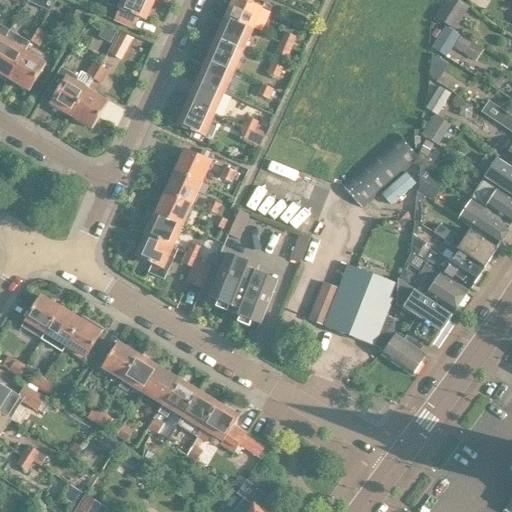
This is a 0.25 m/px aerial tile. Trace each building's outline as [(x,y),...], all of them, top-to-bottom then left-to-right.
[(47,0),(26,0),(26,1),(48,11),(54,3),(47,0)] [(152,0),(107,0),(105,5),(117,10),(112,21),(131,30),(136,19),(143,21),(152,0)] [(238,0),(233,0),(225,20),(250,32),(251,29),(260,10),(251,6),(253,0),(240,0),(240,1),(238,0)] [(439,22),(439,23),(446,27),(454,31),(468,8),(455,0),(443,0),(432,18),(439,22)] [(66,19),(80,25),(83,16),(70,10),(66,19)] [(250,32),(225,20),(215,41),(241,53),(250,32)] [(99,37),(108,42),(114,33),(104,27),(99,37)] [(435,44),(431,49),(438,53),(444,57),(458,36),(451,32),(445,28),(441,34),(435,44)] [(434,29),(429,36),(436,40),(440,33),(434,29)] [(37,30),(29,43),(37,48),(45,35),(37,30)] [(283,33),(278,44),(290,49),(295,39),(283,33)] [(132,40),(120,34),(109,55),(121,62),(132,40)] [(470,42),(470,43),(461,37),(453,48),(462,54),(475,63),(483,51),(470,42)] [(2,40),(0,44),(0,75),(6,79),(23,53),(2,40)] [(241,53),(215,41),(205,63),(231,74),(241,53)] [(290,49),(278,44),(274,53),(286,59),(290,49)] [(23,53),(6,79),(27,92),(44,66),(23,53)] [(430,56),(428,77),(436,81),(439,76),(446,65),(430,56)] [(70,117),(86,91),(91,81),(92,81),(99,68),(91,63),(84,76),(79,73),(76,78),(60,68),(48,88),(56,93),(49,104),(70,117)] [(222,95),(231,74),(205,63),(196,84),(222,95)] [(277,80),(282,70),(269,64),(265,74),(277,80)] [(106,72),(99,68),(92,81),(99,85),(106,72)] [(439,76),(436,81),(435,83),(449,92),(453,85),(439,76)] [(212,116),(222,95),(196,84),(186,105),(212,116)] [(267,101),(272,91),(260,85),(255,95),(267,101)] [(436,117),(449,95),(437,87),(424,109),(436,117)] [(91,130),(107,104),(86,91),(70,117),(91,130)] [(511,118),(487,102),(480,113),(511,134),(511,118)] [(202,138),(212,116),(186,105),(176,127),(190,133),(199,137),(202,138)] [(436,147),(449,127),(433,116),(432,117),(427,114),(421,123),(426,126),(420,136),(436,147)] [(245,118),(240,129),(253,134),(257,124),(245,118)] [(253,134),(240,129),(236,138),(248,144),(253,134)] [(190,133),(188,139),(196,143),(199,137),(190,133)] [(418,160),(417,159),(397,135),(340,185),(361,209),(418,160)] [(426,154),(431,146),(425,142),(420,151),(418,166),(422,168),(428,155),(426,154)] [(209,163),(213,155),(202,150),(199,158),(209,163)] [(183,151),(174,173),(199,185),(200,184),(209,163),(199,158),(183,151)] [(484,179),(511,197),(511,171),(496,161),(484,179)] [(417,166),(416,192),(430,201),(443,182),(417,166)] [(231,184),(235,173),(223,168),(218,179),(231,184)] [(199,185),(174,173),(164,194),(190,206),(196,193),(203,197),(207,188),(200,184),(199,185)] [(472,199),(485,209),(510,226),(511,224),(511,201),(484,182),(472,199)] [(421,228),(424,198),(416,192),(412,222),(421,228)] [(158,208),(155,216),(180,227),(190,206),(164,194),(164,195),(161,194),(159,196),(155,204),(156,207),(158,208)] [(215,218),(216,218),(221,207),(208,201),(203,212),(215,218)] [(457,220),(471,229),(497,247),(509,229),(484,211),(483,212),(469,202),(457,220)] [(238,241),(249,217),(238,212),(227,236),(238,241)] [(147,223),(141,235),(145,237),(171,249),(180,227),(155,216),(151,224),(147,223)] [(225,222),(216,218),(215,218),(211,227),(222,231),(225,222)] [(432,235),(457,250),(482,267),(495,249),(469,232),(462,242),(438,226),(432,235)] [(171,249),(145,237),(141,235),(141,236),(145,238),(135,259),(150,266),(147,274),(163,281),(176,251),(171,249)] [(299,265),(309,240),(298,235),(288,261),(299,265)] [(417,257),(425,245),(411,236),(409,252),(417,257)] [(189,244),(184,254),(211,266),(197,259),(201,249),(189,244)] [(422,259),(442,272),(468,290),(481,271),(455,253),(447,264),(428,251),(422,259)] [(211,266),(184,254),(180,264),(190,269),(184,283),(200,290),(211,266)] [(226,255),(208,300),(217,303),(215,308),(258,326),(276,281),(254,273),(257,267),(226,255)] [(217,260),(209,257),(206,263),(214,267),(217,260)] [(392,322),(384,319),(390,302),(387,301),(393,285),(346,266),(337,290),(322,284),(307,322),(378,350),(379,349),(383,351),(393,337),(391,335),(392,322)] [(426,295),(452,313),(465,294),(428,269),(423,266),(416,276),(432,287),(426,295)] [(403,271),(398,280),(406,285),(412,277),(403,271)] [(423,345),(429,348),(451,316),(398,281),(394,307),(401,312),(402,310),(419,321),(410,335),(408,334),(402,343),(408,347),(409,346),(418,352),(423,345)] [(38,297),(23,320),(19,328),(39,340),(58,309),(38,297)] [(65,346),(64,345),(78,321),(58,309),(39,340),(61,353),(65,346)] [(80,318),(78,321),(64,345),(65,346),(85,357),(101,331),(80,318)] [(380,356),(379,357),(410,378),(424,357),(418,353),(418,352),(409,346),(408,347),(402,343),(393,337),(383,351),(379,349),(378,350),(376,353),(380,356)] [(101,368),(121,381),(136,357),(115,344),(101,368)] [(1,366),(8,371),(7,373),(17,379),(24,367),(14,361),(14,362),(6,357),(1,366)] [(130,386),(141,393),(156,369),(136,357),(121,381),(122,381),(117,388),(126,393),(130,386)] [(176,381),(156,369),(141,393),(161,405),(176,381)] [(28,385),(37,390),(44,379),(35,374),(28,385)] [(54,385),(44,379),(37,390),(47,397),(54,385)] [(171,411),(181,417),(182,417),(196,393),(176,381),(161,405),(162,405),(156,414),(165,420),(171,411)] [(3,406),(11,393),(0,385),(0,414),(9,420),(14,413),(3,406)] [(36,412),(44,399),(23,387),(15,400),(36,412)] [(182,417),(181,417),(176,426),(196,438),(202,429),(216,405),(196,393),(182,417)] [(202,429),(196,438),(191,446),(185,457),(195,463),(201,452),(197,449),(201,442),(205,444),(211,435),(221,442),(219,446),(232,454),(237,446),(243,437),(245,433),(232,425),(236,418),(216,405),(202,429)] [(85,420),(94,425),(101,414),(92,409),(85,420)] [(0,434),(9,420),(0,414),(0,434)] [(111,420),(101,414),(94,425),(104,432),(111,420)] [(156,436),(163,425),(153,419),(146,430),(156,436)] [(124,444),(132,432),(122,426),(115,438),(124,444)] [(243,437),(237,446),(257,458),(262,449),(243,437)] [(27,447),(21,455),(33,462),(38,454),(27,447)] [(33,462),(21,455),(15,465),(26,473),(33,462)] [(35,492),(29,489),(26,493),(32,497),(35,492)] [(277,511),(281,507),(259,491),(249,503),(243,498),(232,511),(277,511)]
